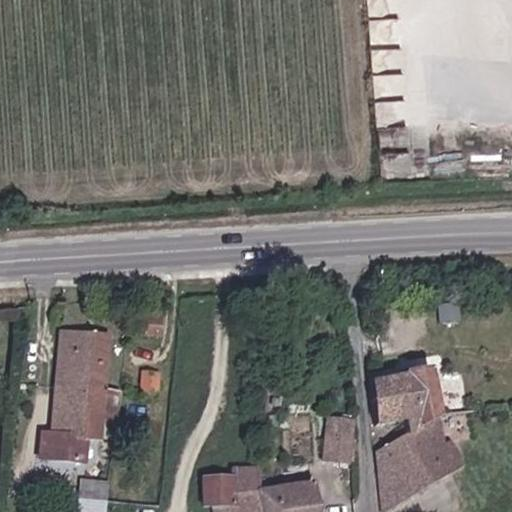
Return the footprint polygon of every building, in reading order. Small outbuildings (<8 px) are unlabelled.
[(130,313),(129,332),(149,333),(151,313),(130,313)] [(149,333),(156,333),(157,314),(151,313),(149,333)] [(69,362),(103,365),(106,340),(58,335),(56,351),(70,352),(69,362)] [(54,375),(68,377),(67,387),(101,390),(103,365),(69,362),(70,352),(56,351),(54,375)] [(68,377),(54,375),(53,385),(67,387),(68,377)] [(401,418),(402,432),(437,425),(433,377),(373,378),(375,418),(401,418)] [(79,435),(92,436),(99,409),(101,390),(67,387),(53,385),(47,431),(35,431),(35,454),(76,459),(79,435)] [(99,409),(112,411),(115,391),(101,390),(99,409)] [(437,425),(402,432),(402,435),(390,436),(389,456),(377,456),(381,509),(442,472),(437,425)] [(331,433),(327,456),(351,458),(355,435),(331,433)] [(220,477),(219,499),(230,499),(229,511),(273,511),(274,482),(274,461),(251,460),(250,478),(220,477)] [(105,478),(80,477),(78,505),(102,506),(105,478)] [(330,511),(330,481),(288,482),(287,511),(330,511)] [(274,482),(273,511),(287,511),(288,482),(274,482)]
